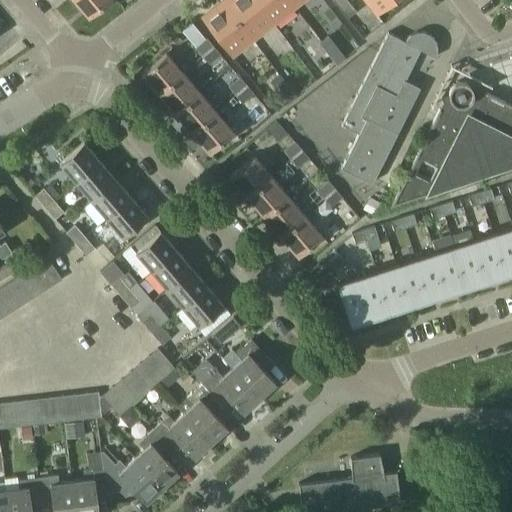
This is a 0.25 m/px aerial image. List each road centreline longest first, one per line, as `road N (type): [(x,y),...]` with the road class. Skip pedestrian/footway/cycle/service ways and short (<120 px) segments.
road 1 (residential): [(351,380),(74,65)]
road 2 (residential): [(351,380),(212,511)]
road 3 (unclassified): [(511,422),(377,408),(351,380)]
road 4 (residential): [(351,380),(511,328)]
